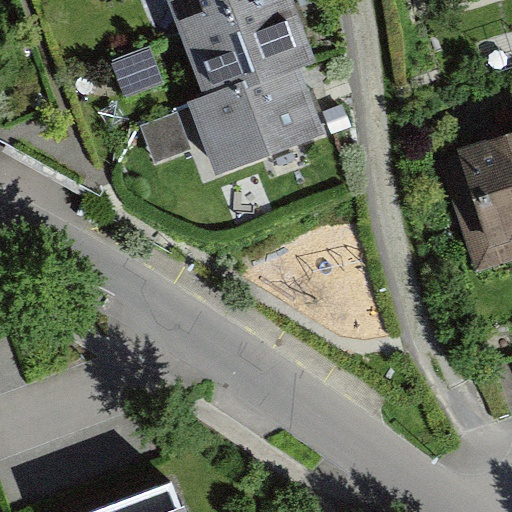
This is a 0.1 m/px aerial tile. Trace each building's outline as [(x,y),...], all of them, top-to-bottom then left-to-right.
[(168,0),(172,10),(202,0),(168,0)] [(296,0),(202,0),(172,10),(199,85),(300,48),(312,43),(296,0)] [(300,48),(199,85),(186,90),(216,165),(331,119),(300,48)] [(491,254),(511,247),(511,140),(461,157),(491,254)] [(511,247),(491,254),(461,157),(441,163),(476,275),(511,263),(511,247)] [(180,511),(173,492),(118,511),(180,511)]
